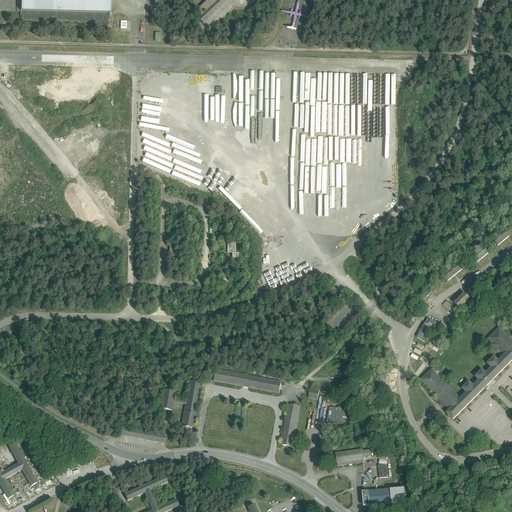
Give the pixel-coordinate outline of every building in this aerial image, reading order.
[(21,0),(21,12),(22,12),(22,20),(109,22),(109,14),(110,14),(110,0),(21,0)] [(206,0),(195,10),(199,15),(196,18),(200,22),(197,25),(203,31),(206,28),(209,32),(234,9),(224,0),(206,0)] [(504,230),(492,239),(498,246),(509,236),(504,230)] [(235,242),(226,242),(226,244),(227,244),(227,253),(232,253),(232,258),(238,259),(238,254),(235,253),(235,242)] [(483,247),(471,256),(477,263),(488,254),(483,247)] [(459,261),(442,275),(447,282),(465,267),(459,261)] [(229,281),(224,277),(220,283),(226,286),(229,281)] [(428,288),(419,296),(423,300),(432,292),(428,288)] [(464,293),(454,303),(460,309),(470,299),(467,296),(464,293)] [(452,307),(446,302),(443,305),(448,311),(452,307)] [(345,303),(323,325),(336,338),(358,317),(345,303)] [(428,319),(417,338),(426,343),(428,339),(425,337),(431,326),(434,328),(436,325),(436,324),(428,319)] [(457,320),(449,328),(453,331),(460,324),(457,320)] [(442,322),(438,326),(444,331),(448,327),(442,322)] [(511,341),(499,328),(488,339),(504,355),(498,361),(494,357),(487,364),(491,368),(485,374),(482,370),(475,377),(479,381),(473,386),(469,382),(462,389),(466,393),(460,399),(447,386),(431,370),(420,381),(449,410),(446,413),(453,420),(485,388),(487,390),(495,382),(493,380),(511,360),(511,341)] [(357,351),(351,344),(347,348),(353,355),(357,351)] [(281,382),(215,370),(213,381),(279,393),(281,382)] [(201,383),(190,381),(186,402),(174,399),(176,392),(163,389),(160,408),(172,411),(174,402),(185,404),(181,426),(193,428),(201,383)] [(319,391),(314,390),(314,388),(312,388),(312,389),(310,389),(308,398),(317,400),(319,391)] [(299,407),(288,404),(281,445),(292,447),(299,407)] [(337,409),(330,408),(327,422),(340,425),(343,423),(344,419),(347,417),(345,414),(346,411),(342,410),(340,407),(337,409)] [(395,409),(386,409),(386,424),(394,425),(395,409)] [(165,436),(120,427),(119,435),(164,443),(165,436)] [(409,443),(400,443),(400,458),(409,458),(409,443)] [(28,468),(24,460),(24,461),(15,445),(9,448),(19,465),(1,474),(0,471),(0,484),(8,500),(14,496),(5,480),(22,470),(31,487),(37,484),(28,468)] [(363,450),(335,454),(336,459),(337,463),(337,466),(364,463),(364,459),(364,458),(366,458),(366,459),(369,458),(368,457),(371,457),(370,451),(363,452),(363,450)] [(502,462),(485,466),(487,475),(504,471),(502,462)] [(386,463),(379,463),(379,466),(378,466),(379,478),(387,478),(386,463)] [(433,470),(425,470),(425,485),(433,485),(433,470)] [(472,479),(465,475),(455,491),(462,495),(472,479)] [(148,484),(141,487),(141,488),(124,495),(127,501),(144,494),(150,506),(152,511),(150,511),(166,511),(178,507),(176,500),(158,508),(150,491),(167,483),(165,477),(148,484)] [(404,489),(362,492),(362,494),(359,494),(361,505),(363,505),(363,506),(406,503),(404,489)]
